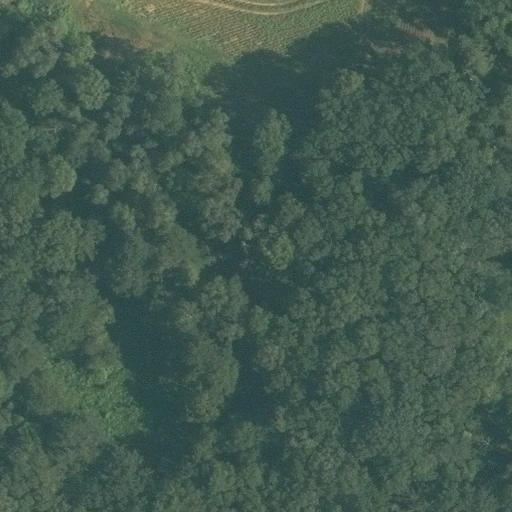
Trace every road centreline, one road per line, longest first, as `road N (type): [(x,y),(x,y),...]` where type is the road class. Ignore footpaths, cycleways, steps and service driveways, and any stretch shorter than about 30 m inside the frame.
road 1 (track): [(450,242),(456,349),(371,442),(312,486),(212,511)]
road 2 (track): [(450,242),(449,109)]
